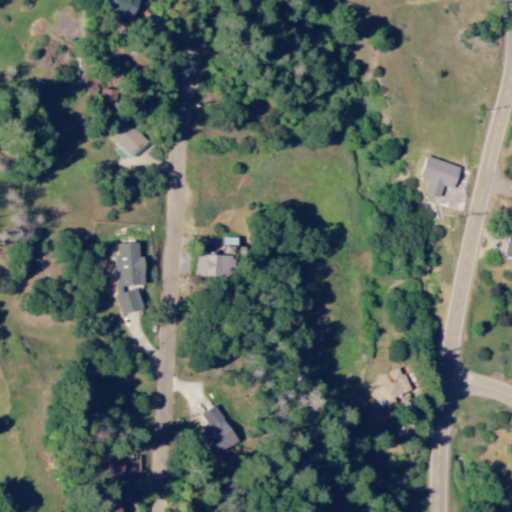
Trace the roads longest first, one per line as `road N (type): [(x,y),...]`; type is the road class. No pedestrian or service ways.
road 1 (residential): [(168,511),(196,62)]
road 2 (residential): [(442,511),(459,316),(511,88)]
